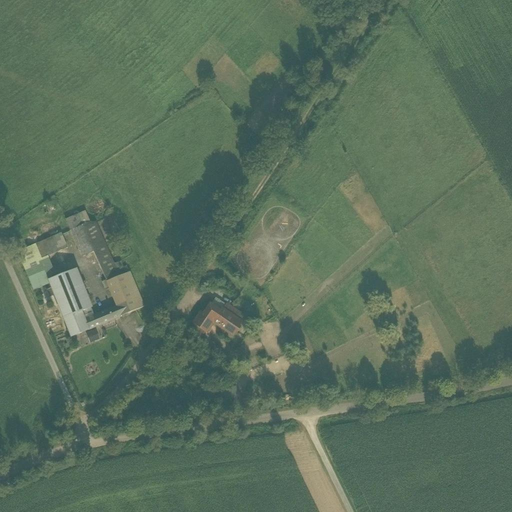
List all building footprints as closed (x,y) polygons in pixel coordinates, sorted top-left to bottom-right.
[(251,131),(259,124),(253,118),(245,125),(251,131)] [(116,307),(121,316),(144,307),(126,267),(116,271),(96,223),(89,222),(85,212),(65,221),(82,257),(93,252),(116,307)] [(60,234),(33,245),(40,260),(47,256),(67,248),(60,234)] [(45,271),(40,260),(33,245),(18,252),(28,278),(45,271)] [(45,271),(46,271),(52,268),(47,256),(40,260),(45,271)] [(46,271),(45,271),(28,278),(33,290),(50,284),(49,281),(46,271)] [(50,284),(65,318),(80,312),(82,317),(92,312),(75,271),(49,281),(50,284)] [(215,298),(210,306),(220,312),(222,310),(226,305),(215,298)] [(226,305),(222,310),(239,322),(243,316),(226,305)] [(213,322),(232,335),(235,332),(236,333),(240,328),(238,327),(241,323),(239,322),(222,310),(220,312),(210,306),(203,315),(213,322)] [(116,307),(110,310),(114,319),(121,316),(116,307)] [(88,330),(114,319),(110,310),(84,320),(88,330)] [(80,312),(65,318),(72,337),(88,330),(84,320),(82,317),(80,312)] [(195,324),(205,331),(206,332),(213,322),(203,315),(201,314),(194,324),(195,324)] [(205,331),(195,324),(191,330),(201,337),(205,331)] [(94,331),(87,333),(90,341),(96,338),(94,331)] [(321,380),(313,384),(320,397),(328,393),(321,380)] [(216,397),(222,409),(242,399),(240,394),(236,387),(216,397)] [(246,391),(240,394),(242,399),(243,402),(250,399),(246,391)]
